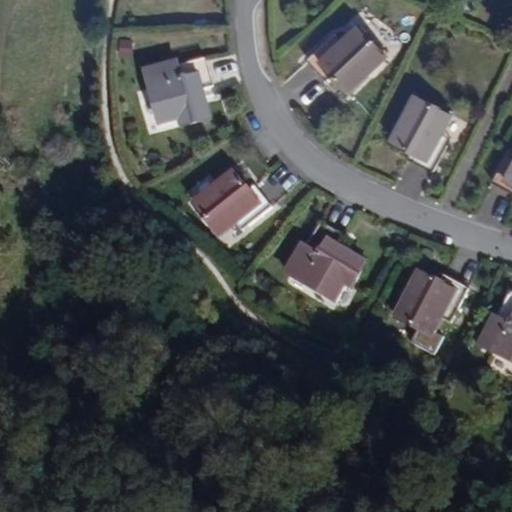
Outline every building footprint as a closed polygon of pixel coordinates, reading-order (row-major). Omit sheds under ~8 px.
[(361,29),(346,43),(341,48),(330,37),(307,60),(327,80),(332,75),(347,90),(385,53),(361,29)] [(341,48),(346,43),(335,32),(330,37),(341,48)] [(212,85),(205,57),(177,64),(180,77),(151,85),(160,121),(180,117),(181,123),(207,117),(200,87),(212,85)] [(432,171),(447,143),(434,136),(438,130),(448,111),(416,95),(392,141),(411,151),(407,158),(432,171)] [(434,136),(447,143),(450,137),(438,130),(434,136)] [(511,156),(507,153),(491,181),(511,192),(511,156)] [(216,231),(232,218),(238,213),(247,225),(271,205),(254,183),(248,188),(233,170),(193,203),(216,231)] [(238,213),(232,218),(242,229),(247,225),(238,213)] [(345,236),(320,222),(307,247),(303,244),(287,272),(336,297),(345,281),(352,284),(364,261),(339,247),(345,236)] [(428,333),(438,313),(442,307),(454,313),(469,286),(443,272),(440,279),(421,269),(396,316),(428,333)] [(496,349),(511,357),(511,292),(510,291),(497,317),(495,316),(482,341),(496,349)] [(442,307),(438,313),(451,320),(454,313),(442,307)]
